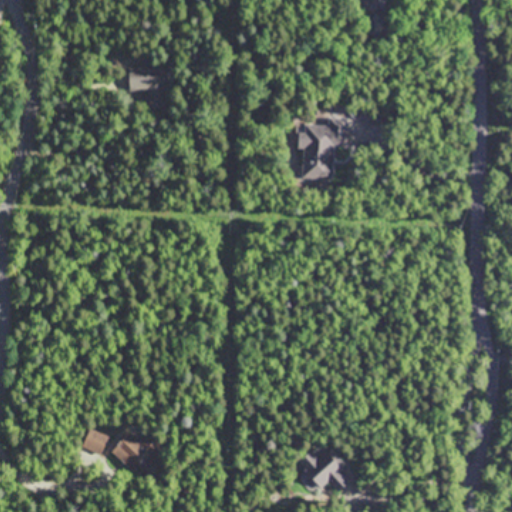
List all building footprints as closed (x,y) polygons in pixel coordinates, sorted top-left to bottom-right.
[(172,65),(128,68),(130,92),(147,91),(148,108),(168,107),(166,87),(174,86),(172,65)] [(302,178),(333,178),(333,145),(347,146),(347,117),(327,117),(327,124),(298,124),(298,148),(302,148),(302,178)] [(102,451),(107,434),(87,428),(82,445),(102,451)] [(112,450),(136,473),(162,445),(149,432),(139,442),(128,432),(112,450)] [(298,459),(318,488),(329,480),(336,490),(348,481),(326,450),(316,457),(311,450),(298,459)]
